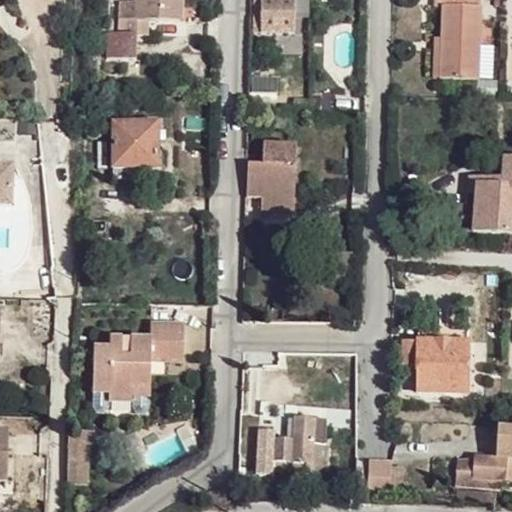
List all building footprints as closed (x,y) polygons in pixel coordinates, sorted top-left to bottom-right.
[(106,34),(106,60),(136,61),(137,34),(149,35),(149,20),(180,21),(180,0),(135,0),(135,19),(122,20),(121,34),(106,34)] [(261,34),(262,0),(254,0),(255,34),(261,34)] [(295,35),(295,0),(262,0),(261,34),(295,35)] [(441,39),(440,79),(479,81),(481,8),(469,8),(469,0),(434,0),(434,7),(443,7),(441,39)] [(433,39),(432,79),(440,79),(441,39),(433,39)] [(273,92),(274,85),(259,84),(259,98),(273,92)] [(112,157),(112,169),(158,169),(159,124),(113,124),(112,157)] [(248,165),(247,198),(262,198),(261,214),(294,216),(294,200),(287,200),(289,167),(295,168),(296,147),(263,145),(262,166),(258,166),(259,156),(249,155),(248,165)] [(93,157),(93,180),(112,180),(112,169),(112,157),(93,157)] [(474,194),(471,231),(511,234),(511,162),(504,162),(502,189),(476,187),(476,179),(469,179),(468,193),(474,194)] [(0,207),(10,207),(11,167),(0,167),(0,207)] [(112,169),(112,180),(158,180),(158,169),(112,169)] [(468,193),(464,231),(471,231),(474,194),(468,193)] [(322,253),(322,279),(343,280),(343,253),(322,253)] [(94,351),(93,395),(111,395),(111,399),(133,400),(150,401),(151,363),(183,363),(184,326),(150,326),(151,342),(110,341),(111,351),(94,351)] [(419,327),(418,343),(467,344),(467,328),(419,327)] [(418,366),(417,393),(467,394),(467,344),(418,343),(403,343),(402,366),(418,366)] [(110,408),(111,399),(111,395),(93,395),(92,407),(96,415),(105,416),(110,408)] [(150,412),(150,401),(133,400),(132,409),(137,416),(145,417),(150,412)] [(252,474),(272,476),(307,477),(307,475),(326,478),(331,445),(326,445),(327,422),(296,419),(293,441),(274,439),(276,433),(260,431),(252,474)] [(457,461),(455,485),(500,490),(501,481),(511,481),(511,429),(497,429),(496,458),(474,457),(473,462),(457,461)] [(0,431),(0,482),(7,482),(9,432),(0,431)] [(69,435),(67,466),(83,466),(84,436),(69,435)] [(369,463),(367,494),(387,495),(388,487),(389,469),(389,464),(386,464),(369,463)] [(67,466),(66,485),(88,486),(89,467),(83,466),(67,466)] [(389,469),(388,487),(401,487),(401,470),(389,469)] [(457,491),(456,500),(477,502),(478,493),(457,491)] [(478,493),(477,502),(494,504),(495,494),(478,493)]
